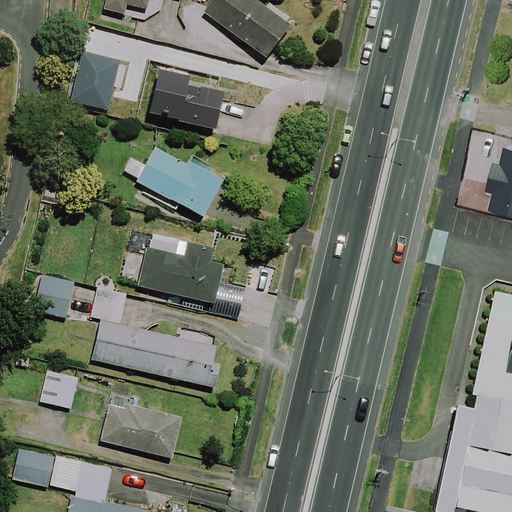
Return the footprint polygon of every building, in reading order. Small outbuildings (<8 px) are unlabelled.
[(106,0),(105,9),(126,14),(128,5),(148,10),(150,0),(106,0)] [(288,22),(291,18),(271,4),(268,7),(257,0),(214,0),(205,13),(269,58),(293,25),(288,22)] [(193,77),(161,69),(151,114),(182,121),(182,122),(218,130),(226,93),(191,85),(193,77)] [(188,164),(156,147),(146,166),(131,158),(125,171),(140,178),(138,182),(205,218),(225,180),(189,161),(188,164)] [(511,148),(508,148),(505,163),(500,162),(491,208),(511,211),(511,148)] [(216,248),(154,234),(151,248),(147,247),(138,286),(184,297),(182,306),(238,319),(246,289),(222,283),(226,265),(213,262),(216,248)] [(75,283),(42,275),(34,312),(67,319),(75,283)] [(91,317),(101,319),(92,361),(216,388),(222,363),(215,362),(218,346),(120,325),(127,295),(98,288),(91,317)] [(511,511),(511,293),(492,289),(468,405),(458,403),(434,511),(511,511)] [(79,378),(48,371),(40,402),(72,409),(79,378)] [(184,418),(127,404),(126,409),(110,405),(101,441),(173,459),(184,418)] [(48,488),(55,458),(19,450),(13,480),(48,488)] [(113,469),(57,457),(50,486),(77,492),(76,497),(72,496),(68,511),(149,511),(106,502),(113,469)]
